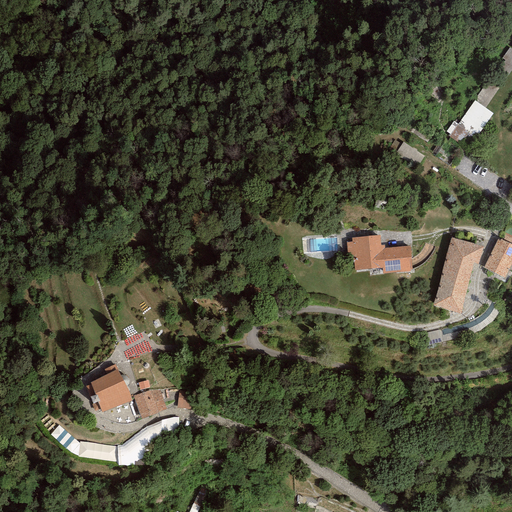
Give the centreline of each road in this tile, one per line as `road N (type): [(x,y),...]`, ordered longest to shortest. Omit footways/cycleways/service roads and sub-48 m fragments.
road 1 (residential): [(511,365),(419,380),(288,365),(258,350),(251,334),(286,310),(406,326),(447,324),(474,305)]
road 2 (track): [(383,511),(266,432),(226,418),(172,410),(136,424),(105,424),(79,406),(79,379),(121,351)]
